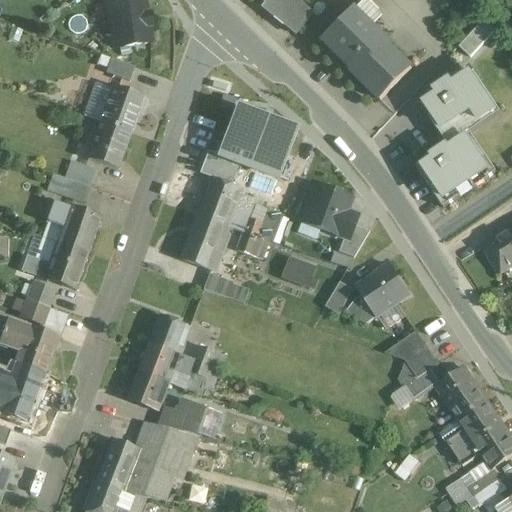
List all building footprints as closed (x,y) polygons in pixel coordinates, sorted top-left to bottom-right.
[(142,0),(140,0),(107,5),(115,50),(150,44),(147,27),(152,27),(152,25),(151,25),(150,17),(150,15),(146,16),(142,0)] [(265,0),(268,2),(262,9),(299,36),(317,11),(302,0),(265,0)] [(381,18),(363,1),(352,13),(351,12),(352,12),(350,10),(319,42),(320,43),(321,43),(379,101),(380,102),(412,71),(411,70),(410,70),(369,30),(381,18)] [(472,59),(496,33),(483,20),(458,47),(472,59)] [(134,69),(111,61),(106,75),(129,83),(134,69)] [(467,62),(418,94),(439,125),(469,105),(474,113),(493,101),(467,62)] [(142,98),(113,88),(100,124),(129,134),(142,98)] [(259,120),(237,112),(221,156),(277,177),(293,134),(271,126),(273,121),(260,116),(259,120)] [(129,134),(100,124),(87,160),(116,170),(129,134)] [(461,128),(417,158),(440,192),(484,162),(461,128)] [(96,171),(68,162),(62,179),(90,188),(96,171)] [(62,179),(53,175),(47,192),(84,206),(90,188),(62,179)] [(242,191),(211,180),(198,217),(223,226),(226,219),(231,220),(242,191)] [(339,192),(328,188),(327,189),(326,192),(315,187),(301,223),(343,239),(347,241),(353,227),(356,218),(346,214),(349,205),(344,199),(339,197),(340,194),(339,192)] [(100,219),(54,202),(47,220),(48,220),(42,239),(87,255),(100,219)] [(267,213),(262,225),(249,221),(244,234),(243,234),(262,241),(271,244),(282,218),(267,213)] [(198,217),(197,217),(180,261),(212,273),(229,228),(223,226),(198,217)] [(353,227),(347,241),(343,239),(338,254),(353,260),(369,233),(353,227)] [(511,231),(484,248),(501,276),(511,269),(511,231)] [(262,241),(243,234),(244,234),(243,234),(236,253),(255,260),(262,241)] [(87,255),(42,239),(35,260),(26,257),(21,273),(74,292),(87,255)] [(315,270),(292,261),(285,280),(308,289),(308,288),(314,291),(318,282),(312,279),(315,270)] [(390,267),(375,277),(376,278),(357,290),(367,304),(364,306),(357,300),(347,313),(367,326),(377,319),(378,319),(386,332),(406,319),(398,306),(410,297),(390,267)] [(232,284),(209,276),(203,291),(226,299),(231,286),(232,284)] [(55,292),(33,284),(26,301),(49,309),(55,292)] [(353,292),(339,284),(324,308),(338,317),(353,292)] [(248,292),(231,286),(226,299),(243,305),(248,292)] [(26,301),(19,318),(42,327),(49,309),(26,301)] [(190,329),(158,317),(149,345),(175,354),(177,346),(183,349),(190,329)] [(58,339),(7,321),(0,340),(0,346),(18,353),(14,364),(14,365),(15,365),(45,376),(58,339)] [(417,334),(385,356),(405,363),(411,371),(432,356),(417,334)] [(149,345),(148,345),(137,373),(168,385),(173,373),(189,379),(195,361),(175,354),(149,345)] [(213,353),(200,348),(195,361),(208,366),(213,353)] [(223,356),(213,353),(208,366),(218,369),(223,356)] [(432,356),(411,371),(419,383),(432,373),(440,368),(432,356)] [(0,358),(0,401),(2,402),(15,365),(14,365),(14,364),(0,358)] [(195,361),(189,379),(173,373),(168,385),(202,398),(205,391),(200,390),(208,366),(195,361)] [(45,376),(15,365),(2,402),(32,413),(45,376)] [(208,366),(200,390),(205,391),(210,393),(218,369),(208,366)] [(168,385),(137,373),(126,401),(158,413),(168,385)] [(419,383),(407,391),(415,402),(440,384),(432,373),(419,383)] [(466,373),(439,391),(458,422),(459,423),(486,405),(466,373)] [(511,458),(511,440),(486,405),(459,423),(465,433),(449,444),(447,445),(463,469),(478,459),(477,457),(480,455),(486,464),(492,472),(494,471),(511,458)] [(221,416),(206,410),(198,435),(213,441),(221,416)] [(16,417),(0,411),(0,428),(10,432),(11,432),(16,417)] [(458,422),(441,433),(449,444),(465,433),(459,423),(458,422)] [(10,432),(0,428),(0,444),(5,446),(10,432)] [(142,455),(112,443),(95,484),(125,495),(142,455)] [(14,460),(0,455),(0,495),(1,496),(14,460)] [(469,476),(447,491),(458,508),(467,502),(468,504),(474,500),(482,494),(476,484),(492,472),(486,464),(469,475),(469,476)] [(492,472),(476,484),(482,494),(500,482),(500,481),(494,471),(492,472)] [(500,482),(482,494),(488,504),(500,496),(506,492),(500,482)] [(125,495),(95,484),(84,511),(129,511),(134,499),(125,495)] [(482,494),(474,500),(478,507),(477,508),(478,510),(483,507),(488,504),(482,494)] [(488,504),(483,507),(485,511),(493,511),(505,504),(500,496),(488,504)] [(474,500),(468,504),(472,511),(477,508),(478,507),(474,500)]
